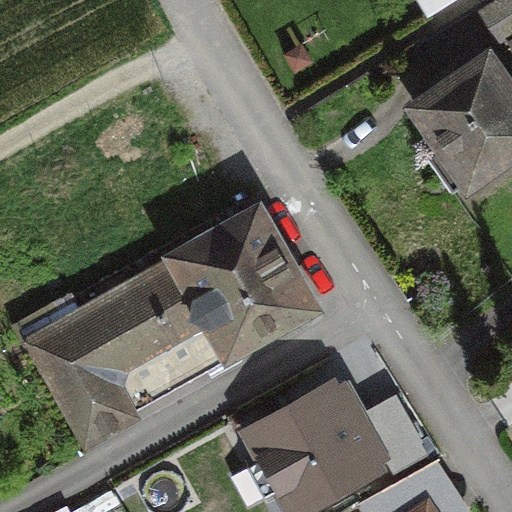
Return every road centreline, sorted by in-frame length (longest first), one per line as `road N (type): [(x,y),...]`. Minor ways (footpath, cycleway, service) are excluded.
road 1 (residential): [(374,309),(12,511)]
road 2 (residential): [(210,32),(374,309)]
road 3 (residential): [(374,309),(511,511)]
road 4 (residential): [(0,149),(210,32)]
